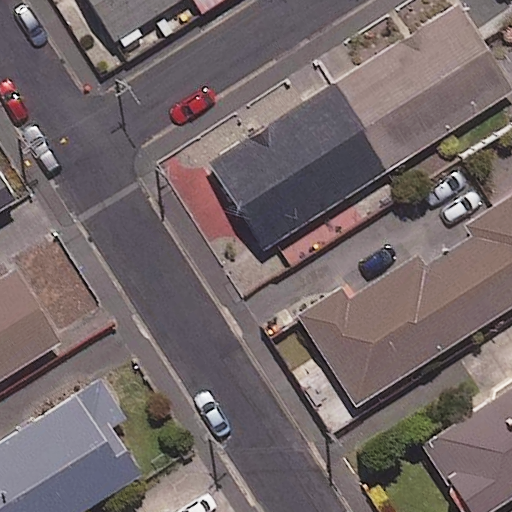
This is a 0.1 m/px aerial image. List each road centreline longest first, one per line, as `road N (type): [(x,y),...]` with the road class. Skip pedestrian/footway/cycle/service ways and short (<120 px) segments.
road 1 (residential): [(77,156),(304,511)]
road 2 (residential): [(77,156),(333,0)]
road 3 (residential): [(0,34),(77,156)]
